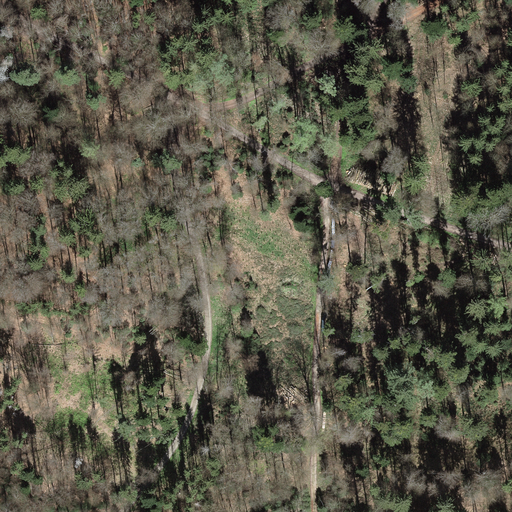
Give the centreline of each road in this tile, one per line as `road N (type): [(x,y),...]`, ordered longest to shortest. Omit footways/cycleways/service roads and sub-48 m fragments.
road 1 (track): [(511,247),(328,186),(204,112),(0,9)]
road 2 (track): [(316,511),(335,121),(382,0)]
road 3 (track): [(121,511),(185,428),(207,349),(206,291),(163,93)]
road 4 (track): [(204,112),(445,0)]
